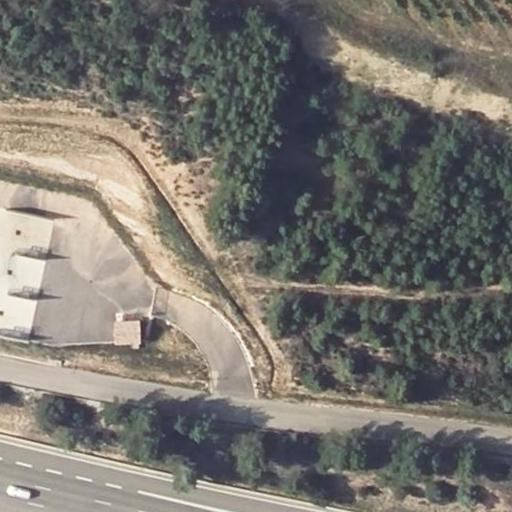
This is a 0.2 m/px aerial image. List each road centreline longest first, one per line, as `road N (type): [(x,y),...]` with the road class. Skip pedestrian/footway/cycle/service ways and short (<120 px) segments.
road 1 (unclassified): [(0,352),(185,392),(511,431)]
road 2 (track): [(511,290),(0,275)]
road 3 (motorway): [(278,511),(0,463)]
